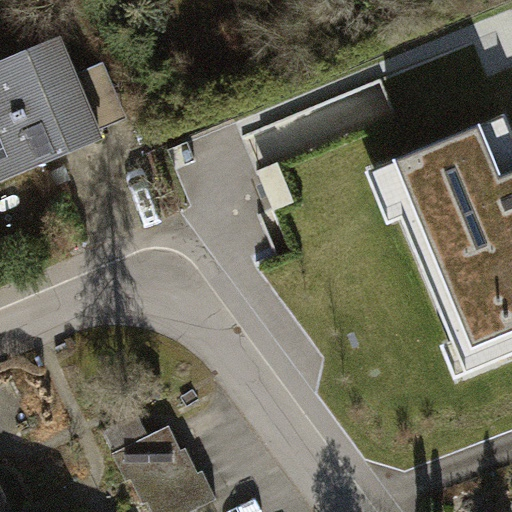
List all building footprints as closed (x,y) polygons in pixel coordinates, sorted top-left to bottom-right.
[(0,66),(1,69),(0,69),(0,177),(37,162),(38,165),(102,138),(99,131),(75,75),(61,41),(0,65),(0,66)] [(103,64),(75,75),(99,131),(125,120),(103,64)] [(511,128),(507,115),(395,161),(415,210),(402,215),(455,345),(497,328),(509,357),(511,356),(511,128)] [(128,480),(132,478),(183,452),(171,427),(115,454),(128,480)] [(145,503),(149,501),(201,475),(188,450),(183,452),(132,478),(145,503)] [(205,473),(201,475),(149,501),(154,511),(192,511),(218,499),(205,473)] [(0,511),(10,511),(0,490),(0,511)]
